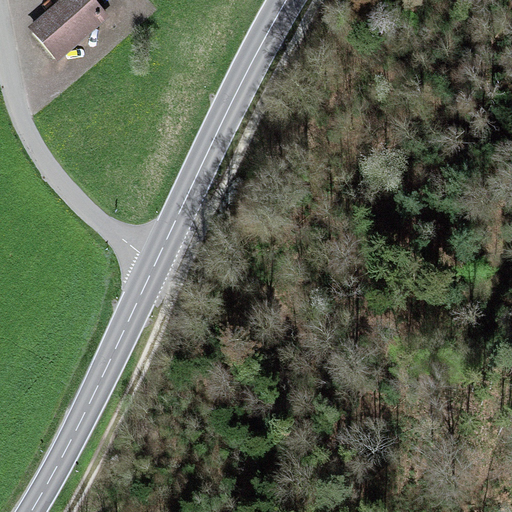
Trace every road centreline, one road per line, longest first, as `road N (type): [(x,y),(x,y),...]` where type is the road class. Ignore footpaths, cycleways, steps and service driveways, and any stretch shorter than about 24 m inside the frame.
road 1 (track): [(66,511),(321,0)]
road 2 (residential): [(156,259),(93,215),(42,157),(19,113),(0,24)]
road 3 (primary): [(156,259),(286,0)]
road 4 (primary): [(30,511),(156,259)]
